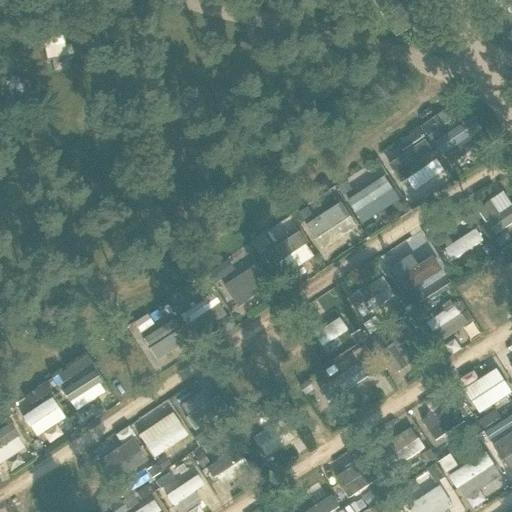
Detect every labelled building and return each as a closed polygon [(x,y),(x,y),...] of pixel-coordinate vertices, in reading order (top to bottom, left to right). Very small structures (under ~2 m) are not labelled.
[(473,118),(435,143),(443,155),(444,155),(450,163),(487,139),(481,130),(473,118)] [(425,138),(387,163),(400,183),(407,179),(414,190),(446,169),(425,138)] [(385,175),(347,199),(362,223),(400,200),(385,175)] [(306,223),(320,249),(357,229),(343,203),(306,223)] [(511,205),(485,220),(492,232),(511,221),(511,205)] [(441,250),(449,262),(483,241),(475,228),(441,250)] [(256,264),(223,286),(237,306),(270,285),(256,264)] [(471,291),(482,311),(509,296),(498,276),(471,291)] [(367,289),(350,300),(351,301),(362,318),(395,296),(388,286),(372,297),(367,289)] [(211,294),(181,316),(195,335),(225,314),(211,294)] [(463,303),(426,318),(435,340),(472,325),(463,303)] [(172,319),(141,339),(155,361),(186,341),(172,319)] [(408,330),(381,349),(389,360),(397,372),(424,354),(408,330)] [(295,333),(265,347),(276,370),(305,356),(295,333)] [(127,344),(103,361),(115,380),(140,363),(127,344)] [(326,403),(369,375),(359,360),(316,389),(326,403)] [(496,371),(466,391),(480,413),(510,394),(496,371)] [(93,372),(61,393),(74,413),(106,392),(93,372)] [(222,395),(185,415),(192,428),(229,409),(222,395)] [(59,436),(53,425),(65,418),(52,396),(23,413),(42,445),(59,436)] [(455,429),(464,412),(436,397),(433,402),(436,404),(423,428),(437,436),(444,423),(455,429)] [(137,434),(153,457),(187,434),(172,411),(137,434)] [(253,437),(267,456),(294,436),(280,417),(253,437)] [(0,466),(27,449),(9,422),(0,427),(0,466)] [(391,468),(425,450),(416,434),(382,452),(391,468)] [(511,434),(493,447),(502,461),(503,460),(509,471),(511,469),(511,434)] [(132,441),(98,463),(112,483),(145,461),(132,441)] [(220,487),(251,467),(238,446),(207,466),(220,487)] [(485,453),(449,477),(464,500),(488,485),(481,474),(493,466),(485,453)] [(322,472),(346,502),(377,478),(361,458),(347,469),(339,459),(322,472)] [(160,489),(174,482),(169,473),(156,479),(160,489)] [(196,476),(165,496),(172,506),(173,506),(177,511),(184,511),(199,502),(193,492),(203,486),(196,476)] [(439,486),(407,507),(410,511),(445,511),(451,508),(444,498),(446,497),(439,486)] [(132,511),(163,511),(154,498),(132,511)]
